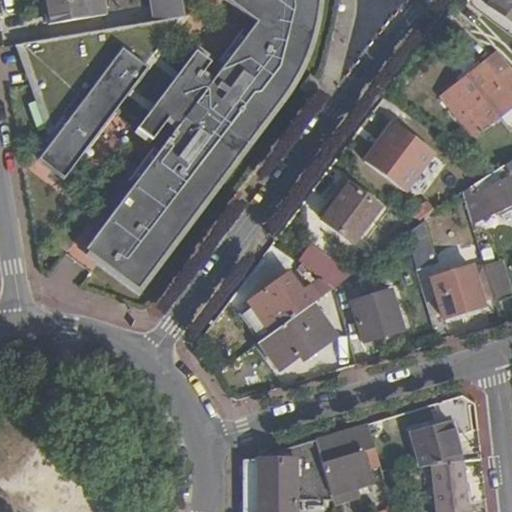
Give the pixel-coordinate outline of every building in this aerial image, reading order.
[(101,0),(42,0),(46,25),(105,17),(101,0)] [(207,199),(294,84),(307,56),(320,13),(320,0),(233,0),(261,20),(215,80),(204,72),(212,61),(197,51),(136,134),(150,144),(167,121),(177,129),(155,160),(207,199)] [(181,0),(152,0),(156,21),(182,16),(185,16),(184,9),(181,0)] [(511,0),(493,0),(489,6),(511,23),(511,0)] [(123,47),(39,158),(65,178),(150,67),(123,47)] [(458,103),(451,108),(476,138),(511,108),(511,71),(511,70),(498,80),(485,64),(450,93),(458,103)] [(305,101),(314,89),(306,83),(297,95),(305,101)] [(443,98),(451,108),(458,103),(450,93),(443,98)] [(365,163),(405,193),(433,154),(394,123),(365,163)] [(142,287),(207,199),(155,160),(89,247),(142,287)] [(511,165),(471,194),(487,224),(511,211),(511,165)] [(350,185),(323,220),(353,244),(381,209),(350,185)] [(449,198),(455,205),(465,198),(457,190),(449,198)] [(431,200),(419,213),(423,217),(427,213),(430,217),(439,207),(431,200)] [(427,224),(423,227),(407,238),(417,271),(440,265),(427,224)] [(322,278),(321,279),(333,289),(351,277),(311,246),(300,260),(322,278)] [(485,266),(496,303),(511,297),(511,281),(505,260),(485,266)] [(485,308),(496,304),(496,303),(485,266),(484,263),(473,266),(485,308)] [(443,320),(485,308),(473,266),(431,279),(443,320)] [(272,332),(312,304),(319,299),(311,288),(304,293),(290,274),(260,295),(262,297),(252,304),(272,332)] [(391,292),(350,305),(361,344),(403,331),(391,292)] [(272,332),(259,340),(278,368),(296,355),(301,362),(336,338),(312,304),(272,332)] [(429,467),(459,463),(462,463),(449,424),(410,435),(420,468),(429,467)] [(375,450),(369,427),(316,443),(331,497),(334,506),(359,499),(356,489),(371,484),(362,454),(375,450)] [(331,497),(316,443),(257,461),(257,462),(256,507),(256,511),(295,511),(295,507),(331,497)] [(464,511),(459,463),(429,467),(433,511),(464,511)]
